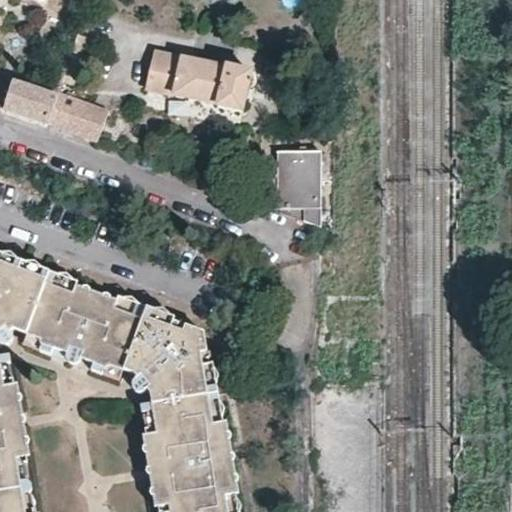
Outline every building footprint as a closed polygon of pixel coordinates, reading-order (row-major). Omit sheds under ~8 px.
[(73,65),(67,85),(85,90),(100,40),(82,34),(73,65)] [(218,111),(243,115),(252,74),(227,68),(227,71),(157,55),(147,92),(219,108),(218,111)] [(63,95),(67,85),(73,65),(64,61),(56,87),(60,88),(57,98),(18,84),(8,113),(26,119),(53,128),(63,95)] [(96,108),(63,95),(53,128),(74,136),(86,140),(96,108)] [(319,155),(279,155),(279,215),(281,216),(294,222),(317,231),(320,233),(319,155)] [(0,269),(44,286),(47,277),(0,259),(0,269)] [(225,511),(223,500),(234,498),(230,468),(210,472),(211,467),(211,464),(211,460),(209,457),(227,455),(223,425),(212,427),(208,398),(203,361),(209,360),(206,336),(186,329),(182,338),(142,323),(114,313),(118,304),(76,288),(73,297),(44,286),(0,269),(0,511),(225,511)] [(73,297),(76,288),(47,277),(44,286),(73,297)] [(142,323),(145,314),(133,309),(118,304),(114,313),(142,323)] [(182,338),(186,329),(145,314),(142,323),(182,338)] [(208,398),(215,397),(209,360),(203,361),(208,398)] [(212,427),(223,425),(219,396),(215,397),(208,398),(212,427)] [(225,511),(236,511),(235,499),(234,498),(223,500),(225,511)]
